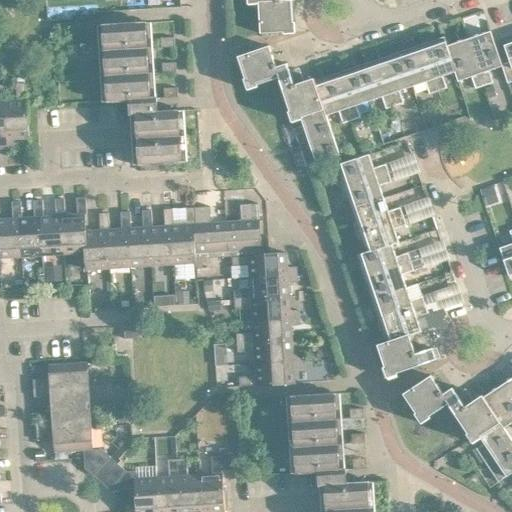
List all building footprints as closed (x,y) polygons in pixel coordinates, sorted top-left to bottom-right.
[(250,0),(251,2),(260,1),(262,33),(294,31),(292,0),(250,0)] [(147,21),(104,24),(104,25),(109,100),(109,101),(130,100),(131,114),(137,114),(140,164),(141,164),(169,162),(169,172),(203,169),(199,109),(180,110),(180,109),(158,110),(157,96),(151,96),(147,21)] [(469,38),(485,85),(494,82),(490,70),(503,65),(492,30),(469,38)] [(162,37),(162,47),(176,46),(175,36),(162,37)] [(423,43),(439,90),(447,87),(443,76),(456,71),(448,45),(445,36),(423,43)] [(456,71),(459,80),(473,76),(477,88),(485,85),(469,38),(448,45),(456,71)] [(401,51),(413,86),(426,81),(430,93),(439,90),(423,43),(401,51)] [(280,79),(283,87),(284,87),(294,84),(295,83),(295,84),(301,82),(296,67),(290,69),(288,63),(277,66),(270,45),(239,56),(249,87),(274,79),(275,82),(276,82),(276,81),(280,79)] [(380,58),(395,105),(404,102),(400,90),(413,86),(401,51),(380,58)] [(358,65),(370,100),(383,96),(387,108),(395,105),(380,58),(358,65)] [(163,62),(164,72),(177,71),(177,61),(163,62)] [(336,73),(352,119),(361,117),(357,105),(370,100),(358,65),(336,73)] [(315,80),(325,108),(327,115),(340,111),(344,122),(352,119),(336,73),(315,80)] [(302,116),(325,108),(315,80),(315,78),(301,82),(295,84),(295,83),(294,84),(284,87),(283,87),(292,112),(293,111),(293,110),(296,110),(301,111),(302,115),(302,116)] [(18,100),(6,100),(9,147),(16,147),(15,138),(30,137),(28,99),(27,99),(26,82),(17,82),(18,100)] [(494,85),(487,88),(491,98),(498,96),(494,85)] [(165,87),(165,97),(179,96),(178,87),(165,87)] [(0,138),(1,139),(2,148),(9,147),(6,100),(0,100),(0,138)] [(343,163),(355,158),(352,150),(341,154),(327,115),(325,108),(302,116),(306,128),(302,134),(309,137),(310,141),(307,147),(313,151),(317,162),(340,155),(343,163)] [(340,182),(342,188),(389,172),(386,164),(375,168),(370,153),(355,158),(343,163),(342,163),(345,173),(340,182)] [(354,199),(357,207),(385,198),(380,185),(392,181),(389,172),(342,188),(344,194),(354,199)] [(495,185),(483,189),(489,205),(501,201),(495,185)] [(66,253),(86,252),(87,252),(86,230),(85,214),(87,214),(87,196),(77,197),(78,214),(66,215),(63,215),(66,253)] [(44,254),(66,253),(63,215),(66,215),(65,197),(56,198),(57,215),(44,216),(42,216),(44,254)] [(355,225),(357,231),(404,215),(401,207),(389,211),(385,198),(357,207),(359,216),(355,225)] [(22,256),(44,254),(42,216),(44,216),(43,199),(34,199),(35,217),(23,217),(20,218),(22,256)] [(0,254),(0,257),(22,256),(20,218),(23,217),(22,200),(13,201),(14,218),(0,218),(0,254)] [(196,258),(232,256),(249,255),(249,254),(262,253),(259,201),(240,203),(242,220),(212,222),(211,205),(195,206),(196,223),(194,223),(196,258)] [(197,262),(196,258),(194,223),(196,223),(195,206),(186,206),(187,224),(175,224),(172,225),(174,263),(197,262)] [(153,265),(174,263),(172,225),(175,224),(173,207),(164,208),(165,225),(153,226),(150,226),(153,265)] [(131,266),(153,265),(150,226),(153,226),(152,209),(143,209),(144,226),(131,227),(129,228),(131,266)] [(110,267),(131,266),(129,228),(131,227),(130,210),(121,211),(122,228),(110,229),(107,229),(110,267)] [(88,269),(110,267),(107,229),(110,229),(109,212),(99,212),(101,229),(86,230),(87,252),(86,252),(88,269)] [(368,242),(371,250),(393,243),(393,244),(400,241),(395,228),(407,224),(404,215),(357,231),(359,237),(368,242)] [(511,230),(511,231),(511,234),(511,243),(501,247),(510,275),(511,274),(511,230)] [(357,254),(365,277),(412,261),(409,252),(397,256),(393,244),(393,243),(371,250),(357,254)] [(419,248),(410,252),(412,260),(422,256),(419,248)] [(250,264),(251,276),(298,273),(297,266),(288,267),(287,252),(262,253),(249,254),(249,255),(232,256),(233,265),(250,264)] [(421,259),(414,261),(417,268),(423,266),(421,259)] [(365,277),(372,298),(407,286),(403,273),(415,269),(412,261),(365,277)] [(62,265),(46,266),(47,283),(63,283),(62,265)] [(234,290),(235,299),(290,296),(289,281),(298,281),(298,273),(251,276),(252,289),(234,290)] [(214,279),(204,279),(205,291),(214,291),(214,279)] [(182,285),(176,285),(177,304),(190,303),(190,290),(183,290),(182,285)] [(372,298),(379,320),(426,304),(423,295),(412,299),(407,286),(372,298)] [(434,291),(423,295),(426,304),(437,300),(434,291)] [(172,294),(167,299),(168,304),(176,304),(176,294),(172,294)] [(253,307),(254,320),(300,317),(300,310),(291,310),(290,296),(235,299),(236,308),(253,307)] [(222,300),(208,301),(208,304),(211,310),(222,310),(222,302),(222,300)] [(437,300),(426,304),(429,313),(440,309),(437,300)] [(382,328),(386,341),(387,342),(410,334),(422,331),(422,329),(417,317),(429,313),(426,304),(379,320),(380,321),(379,322),(381,328),(382,328)] [(429,313),(417,317),(422,329),(422,331),(442,324),(446,315),(445,310),(444,308),(440,309),(429,313)] [(237,333),(238,342),(293,339),(292,324),(301,324),(300,317),(254,320),(254,332),(237,333)] [(125,327),(125,338),(142,337),(141,326),(125,327)] [(387,342),(386,341),(378,344),(389,375),(437,359),(433,347),(416,353),(410,334),(387,342)] [(255,350),(256,363),(303,360),(303,353),(294,353),(293,339),(238,342),(238,351),(255,350)] [(227,343),(215,344),(216,355),(222,355),(228,351),(227,343)] [(303,360),(256,363),(257,375),(240,376),(240,385),(258,384),(258,385),(296,382),(295,367),(304,367),(303,360)] [(34,378),(34,387),(89,384),(88,361),(50,364),(51,378),(43,378),(34,378)] [(473,442),(481,437),(480,435),(500,421),(484,397),(483,395),(470,403),(462,390),(457,393),(453,387),(444,393),(432,375),(404,393),(422,421),(449,403),(469,432),(467,433),(473,442)] [(511,378),(503,384),(511,397),(511,378)] [(52,394),(53,408),(91,405),(89,384),(34,387),(35,396),(44,395),(52,394)] [(511,397),(503,384),(484,397),(500,421),(504,427),(505,427),(511,422),(511,397)] [(336,392),(293,395),(298,473),(319,471),(320,486),(326,485),(327,511),(390,511),(388,479),(369,480),(347,482),(346,467),(340,468),(336,392)] [(130,404),(119,405),(119,424),(131,423),(130,404)] [(37,421),(37,430),(92,427),(91,405),(53,408),(54,421),(46,421),(37,421)] [(351,408),(351,418),(365,417),(364,407),(351,408)] [(477,448),(490,468),(498,462),(493,455),(511,442),(511,438),(505,427),(504,427),(500,421),(480,435),(481,437),(485,442),(477,448)] [(56,451),(85,449),(94,449),(92,427),(37,430),(38,439),(47,439),(47,438),(55,437),(56,451)] [(352,433),(353,443),(366,442),(366,432),(352,433)] [(511,472),(511,442),(493,455),(498,462),(490,468),(499,481),(507,476),(511,472)] [(213,473),(201,474),(203,511),(210,511),(226,511),(223,473),(222,473),(222,469),(235,468),(233,447),(221,447),(221,455),(212,456),(213,473)] [(94,449),(85,449),(86,468),(87,468),(95,475),(111,456),(102,448),(94,449)] [(46,449),(36,450),(37,459),(46,459),(46,449)] [(170,476),(158,477),(160,511),(181,511),(178,458),(169,459),(170,476)] [(188,458),(178,458),(181,511),(203,511),(201,474),(189,475),(188,458)] [(354,458),(354,468),(368,467),(367,458),(354,458)] [(110,489),(136,487),(136,478),(137,478),(136,470),(127,471),(118,463),(102,481),(110,488),(110,489)] [(136,478),(136,487),(137,511),(160,511),(158,477),(137,478),(136,478)]
